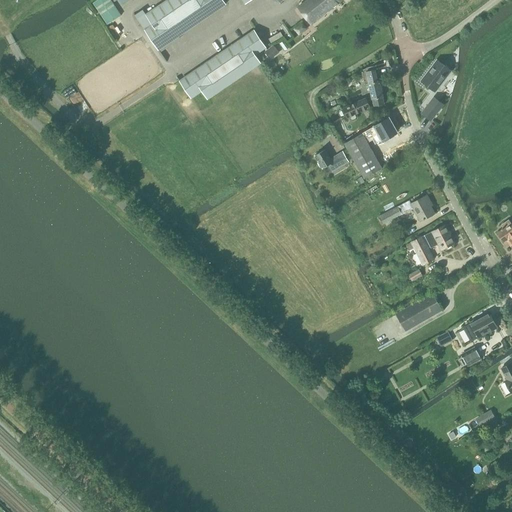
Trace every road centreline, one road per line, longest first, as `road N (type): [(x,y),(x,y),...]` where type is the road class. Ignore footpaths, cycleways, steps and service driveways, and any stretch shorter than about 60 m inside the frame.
road 1 (unclassified): [(450,511),(0,90)]
road 2 (unclassified): [(511,308),(415,125),(407,55)]
road 3 (unclassified): [(121,511),(0,398)]
